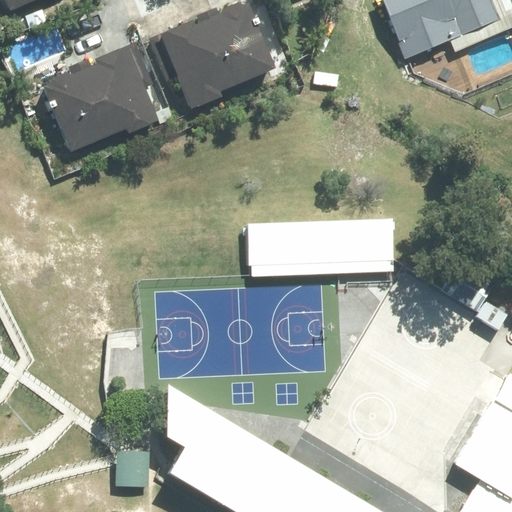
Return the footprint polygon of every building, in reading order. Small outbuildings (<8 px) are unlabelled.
[(4,0),(9,10),(32,0),(4,0)] [(190,110),(221,97),(219,92),(267,71),(269,76),(278,72),(246,0),(241,0),(219,10),(221,14),(192,26),(189,19),(157,33),(190,110)] [(511,0),(381,0),(406,57),(511,12),(511,0)] [(58,110),(52,113),(71,153),(121,129),(124,135),(157,119),(122,46),(39,85),(47,102),(53,99),(58,110)] [(373,198),(304,200),(306,253),(374,252),(373,198)] [(208,203),(120,204),(120,265),(209,263),(208,203)] [(298,203),(220,205),(221,257),(299,255),(298,203)] [(108,236),(56,240),(63,304),(57,384),(110,386),(113,323),(120,323),(121,298),(114,298),(108,236)] [(492,287),(459,266),(442,292),(475,312),(483,300),(492,287)] [(506,316),(484,301),(474,317),(496,331),(506,316)] [(511,361),(511,328),(487,365),(503,376),(511,361)] [(374,511),(165,389),(160,471),(232,511),(374,511)] [(511,511),(511,409),(494,399),(454,465),(478,479),(457,511),(511,511)] [(122,455),(113,454),(111,486),(148,487),(150,452),(123,450),(122,455)]
